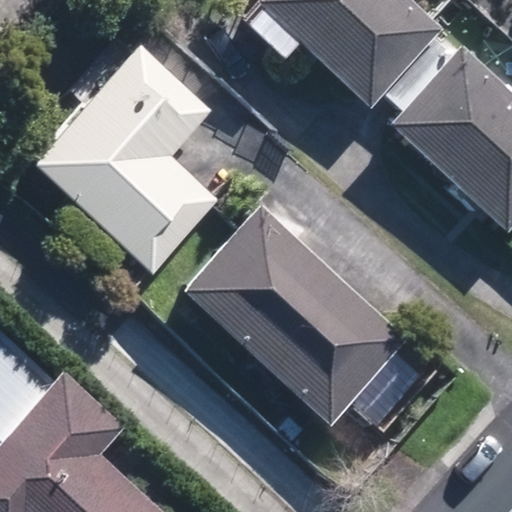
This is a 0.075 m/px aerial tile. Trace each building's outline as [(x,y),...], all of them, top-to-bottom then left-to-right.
[(405,0),(249,0),(362,104),(434,27),(405,0)] [(133,42),(27,161),(149,272),(213,198),(165,154),(205,109),(133,42)] [(511,96),(452,42),(381,121),(499,227),(511,213),(511,96)] [(400,337),(253,202),(176,286),(322,421),(400,337)] [(52,361),(0,418),(0,511),(162,511),(89,446),(115,418),(52,361)]
